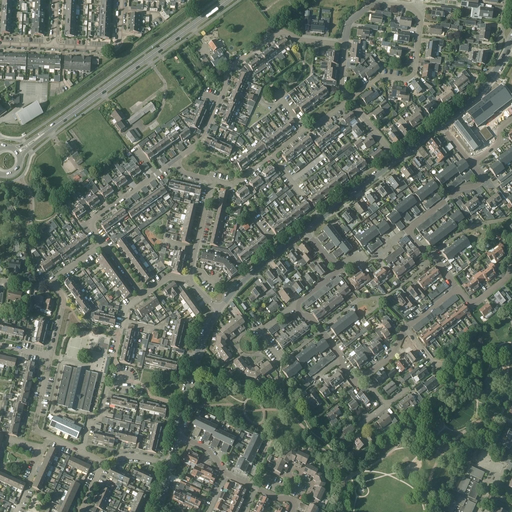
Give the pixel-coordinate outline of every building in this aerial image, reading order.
[(441,6),(440,9),(432,8),(431,16),(442,18),(442,12),(451,13),(451,8),(441,6)] [(477,9),(476,19),(481,19),(481,18),(492,19),(493,9),(483,8),(480,8),(477,8),(477,9)] [(382,16),(376,15),(371,14),(370,22),(381,24),(382,16)] [(310,21),(310,18),(305,18),(304,26),(309,26),(309,25),(311,26),(310,33),(317,33),(318,22),(310,21)] [(394,25),(394,29),(398,29),(400,30),(400,26),(410,27),(411,19),(400,18),(399,25),(394,25)] [(318,22),(317,34),(323,34),(324,29),(324,28),(328,28),(329,19),(325,19),(324,22),(318,22)] [(441,24),(440,27),(430,26),(429,34),(443,36),(444,28),(449,29),(449,25),(441,24)] [(477,27),(477,30),(480,30),(480,33),(490,35),(490,30),(489,30),(490,27),(485,27),(485,26),(478,25),(477,27)] [(358,28),(357,35),(361,36),(361,39),(365,40),(366,37),(368,37),(369,29),(358,28)] [(408,43),(409,34),(398,32),(397,41),(408,43)] [(476,36),(475,41),(484,42),(484,41),(488,41),(488,39),(489,39),(490,35),(480,33),(479,37),(476,36)] [(286,42),(284,39),(279,42),(285,50),(289,46),(290,48),(296,44),(292,42),(290,43),(289,41),(286,42)] [(427,43),(426,51),(436,52),(437,52),(438,47),(441,48),(442,48),(443,41),(434,39),(433,44),(431,44),(427,43)] [(219,48),(214,41),(208,45),(215,54),(211,57),(213,60),(222,53),(222,54),(223,53),(219,48)] [(352,45),(351,51),(362,53),(362,47),(364,47),(364,41),(358,41),(358,46),(352,45)] [(275,45),(277,48),(274,50),(278,55),(285,50),(279,42),(275,45)] [(395,48),(391,47),(391,48),(390,56),(394,56),(400,57),(401,49),(395,48)] [(268,49),(265,51),(271,60),(278,55),(274,50),(272,52),(270,49),(269,50),(268,48),(268,49)] [(326,52),(325,58),(329,59),(329,58),(338,59),(338,54),(333,53),(333,50),(328,50),(327,53),(326,52)] [(263,58),(261,60),(264,64),(265,66),(266,67),(268,70),(271,68),(267,62),(271,60),(265,51),(262,53),(262,54),(261,55),(263,58)] [(362,53),(351,51),(350,58),(356,59),(355,63),(361,64),(362,59),(361,59),(362,53)] [(436,52),(426,51),(425,58),(430,59),(430,63),(440,65),(441,58),(435,57),(436,52)] [(222,53),(213,60),(210,62),(215,69),(227,60),(226,59),(222,54),(222,53)] [(469,56),(469,60),(473,61),(473,63),(484,65),(485,59),(469,56)] [(321,63),(321,66),(323,66),(326,66),(334,67),(334,64),(337,65),(337,64),(338,59),(329,58),(329,59),(328,62),(327,62),(326,64),(321,63)] [(257,59),(252,62),(257,69),(260,72),(266,67),(265,66),(264,64),(261,60),(259,61),(257,59)] [(247,71),(246,72),(251,74),(252,76),(253,75),(254,76),(255,75),(260,72),(257,69),(252,62),(248,65),(250,69),(247,71)] [(369,68),(373,74),(379,70),(374,64),(369,68)] [(423,67),(422,77),(430,78),(431,72),(437,73),(438,65),(425,64),(425,67),(423,67)] [(360,65),(356,68),(359,72),(358,73),(360,76),(362,79),(366,76),(368,78),(373,74),(369,68),(366,70),(364,68),(363,69),(360,65)] [(326,70),(326,71),(326,72),(327,72),(327,75),(336,76),(338,76),(338,72),(336,72),(337,72),(337,70),(334,70),(334,67),(326,66),(326,70)] [(462,75),(458,79),(459,80),(465,89),(470,85),(467,81),(470,78),(464,71),(461,73),(462,75)] [(239,75),(240,75),(239,78),(247,82),(248,79),(250,80),(252,76),(251,74),(246,72),(245,75),(240,73),(239,75)] [(239,78),(236,83),(248,88),(248,86),(246,85),(247,82),(239,78)] [(411,86),(409,87),(412,91),(414,90),(418,95),(425,89),(417,79),(410,84),(411,86)] [(451,81),(448,84),(448,85),(450,86),(453,91),(457,89),(460,93),(465,89),(459,80),(454,84),(451,81)] [(426,82),(424,86),(427,88),(430,90),(432,89),(434,87),(431,85),(426,82)] [(248,88),(236,83),(234,88),(243,92),(244,89),(247,90),(248,88)] [(321,89),(319,90),(325,98),(327,97),(326,96),(329,94),(326,91),(326,90),(323,87),(322,86),(320,88),(321,89)] [(448,89),(443,93),(450,102),(455,98),(454,97),(452,95),(453,94),(455,93),(453,91),(450,86),(449,87),(447,88),(448,89)] [(461,120),(453,126),(473,151),(480,145),(467,128),(469,127),(472,125),(472,124),(474,123),(477,127),(492,116),(491,115),(511,100),(509,98),(511,96),(504,87),(502,89),(500,86),(481,101),(482,102),(466,114),(468,115),(461,120)] [(392,95),(389,95),(388,100),(394,101),(395,98),(398,99),(399,88),(393,87),(392,95)] [(243,92),(234,88),(232,93),(242,97),(243,96),(242,95),(243,92)] [(399,88),(398,99),(403,99),(402,101),(408,102),(408,100),(409,100),(409,95),(405,95),(406,89),(399,88)] [(316,91),(314,93),(320,101),(321,102),(324,100),(325,98),(319,90),(316,92),(316,91)] [(371,93),(370,91),(361,98),(366,104),(371,100),(372,101),(378,96),(374,90),(371,93)] [(242,97),(232,93),(230,98),(239,102),(240,99),(242,99),(242,97)] [(312,95),(310,97),(317,105),(318,104),(321,102),(320,101),(314,93),(312,94),(312,95)] [(437,96),(434,98),(437,101),(438,103),(441,101),(444,106),(450,102),(443,93),(438,98),(437,96)] [(427,99),(430,104),(424,108),(430,115),(438,109),(434,103),(437,101),(434,98),(432,95),(427,99)] [(307,98),(305,99),(306,100),(312,108),(315,106),(317,105),(310,97),(308,99),(307,98)] [(239,102),(230,98),(228,103),(229,104),(230,103),(238,107),(240,108),(240,106),(237,105),(239,102)] [(302,99),(300,101),(302,104),(302,103),(308,112),(309,111),(312,108),(306,100),(305,99),(303,100),(302,99)] [(380,109),(373,115),(377,121),(385,115),(383,112),(388,108),(388,107),(389,108),(390,108),(391,107),(386,100),(385,101),(379,106),(381,109),(380,109)] [(155,111),(153,109),(155,108),(151,102),(127,120),(131,126),(150,112),(151,114),(155,111)] [(196,108),(195,111),(197,112),(205,115),(206,116),(208,110),(207,110),(209,106),(208,105),(201,102),(199,107),(198,109),(196,108)] [(229,104),(227,109),(236,112),(237,109),(239,110),(240,108),(238,107),(230,103),(229,104)] [(302,104),(297,107),(300,110),(304,115),(306,113),(307,113),(308,112),(302,103),(302,104)] [(24,112),(22,110),(22,109),(14,115),(17,119),(15,120),(15,121),(17,120),(21,126),(42,113),(36,104),(24,112)] [(413,111),(414,114),(412,116),(418,124),(423,120),(420,116),(423,114),(419,110),(416,107),(414,108),(415,110),(413,111)] [(227,109),(225,113),(235,118),(236,116),(235,116),(236,112),(227,109)] [(125,119),(119,110),(111,116),(117,123),(118,123),(119,124),(121,122),(125,119)] [(197,112),(195,111),(194,113),(196,115),(195,117),(203,120),(205,117),(204,116),(205,115),(197,112)] [(235,118),(225,113),(223,118),(232,122),(233,119),(235,119),(235,118)] [(352,126),(349,123),(355,119),(351,113),(342,119),(346,125),(343,128),(345,131),(349,127),(349,128),(352,126)] [(406,119),(403,120),(407,125),(410,123),(413,128),(418,124),(412,116),(407,120),(406,119)] [(195,117),(193,122),(200,125),(201,123),(202,124),(203,120),(195,117)] [(232,122),(223,118),(221,124),(222,124),(227,126),(229,127),(229,128),(233,130),(234,128),(233,127),(234,123),(232,122)] [(403,120),(402,118),(398,122),(401,127),(398,129),(404,137),(409,133),(405,127),(407,125),(403,120)] [(193,122),(189,120),(188,123),(191,125),(191,127),(190,129),(195,133),(197,129),(199,130),(200,127),(200,126),(200,125),(193,122)] [(293,131),(290,127),(292,125),(289,121),(288,121),(287,120),(283,123),(285,125),(283,127),(289,135),(291,134),(293,131)] [(117,123),(115,125),(121,133),(127,129),(121,122),(119,124),(118,123),(117,123)] [(359,124),(352,129),(358,137),(365,132),(359,124)] [(331,125),(329,126),(337,136),(338,137),(342,134),(342,133),(341,133),(336,126),(333,128),(331,125)] [(329,126),(327,128),(329,131),(327,132),(333,140),(335,137),(336,139),(338,137),(337,136),(329,126)] [(280,127),(278,129),(279,130),(284,137),(287,135),(287,136),(289,135),(283,127),(281,128),(280,127)] [(345,131),(343,133),(345,136),(352,130),(349,128),(349,127),(345,131)] [(393,127),(390,129),(389,130),(392,134),(389,136),(390,138),(389,139),(389,140),(389,141),(390,142),(391,142),(392,142),(395,144),(399,141),(395,135),(398,133),(394,128),(393,127)] [(186,128),(182,132),(187,138),(188,137),(189,138),(192,136),(195,133),(190,129),(188,131),(188,130),(186,128)] [(479,132),(486,141),(492,137),(485,128),(479,132)] [(142,136),(140,133),(139,133),(139,132),(139,133),(138,132),(137,132),(135,129),(126,135),(132,143),(139,138),(141,137),(142,136)] [(180,129),(176,132),(178,135),(180,139),(183,142),(186,140),(185,139),(187,138),(182,132),(180,129)] [(276,132),(274,133),(280,141),(281,142),(282,141),(281,140),(284,137),(279,130),(278,129),(276,131),(276,132)] [(280,141),(274,133),(272,130),(268,134),(270,136),(276,144),(278,142),(279,143),(281,142),(280,141)] [(178,135),(176,132),(175,131),(171,135),(176,141),(177,141),(180,139),(178,135)] [(323,131),(321,132),(321,133),(329,144),(331,143),(330,142),(333,140),(327,132),(325,134),(323,131)] [(170,133),(165,136),(166,137),(172,145),(175,143),(174,142),(176,141),(171,135),(170,133)] [(329,144),(321,133),(318,134),(321,137),(319,139),(324,146),(327,144),(328,145),(329,144)] [(266,136),(268,138),(266,140),(271,147),(272,148),(274,147),(273,146),(276,144),(270,136),(268,134),(266,136)] [(209,135),(208,137),(204,146),(209,148),(213,139),(211,139),(212,136),(209,135)] [(303,135),(301,136),(309,148),(314,144),(307,136),(305,138),(303,135)] [(310,149),(309,148),(301,136),(298,138),(301,141),(299,143),(304,150),(306,152),(310,149)] [(172,145),(166,137),(161,140),(167,148),(171,145),(172,145)] [(369,137),(362,142),(360,140),(353,145),(357,150),(364,145),(367,149),(374,143),(369,137)] [(436,137),(427,144),(426,145),(427,147),(429,146),(431,148),(438,142),(437,141),(438,141),(436,137)] [(215,140),(213,139),(209,148),(213,149),(213,148),(214,149),(218,139),(216,138),(215,140)] [(314,138),(312,140),(314,142),(320,150),(321,152),(323,150),(326,148),(324,146),(319,139),(316,141),(314,138)] [(218,139),(214,149),(219,151),(219,152),(223,144),(222,144),(220,143),(221,141),(218,139)] [(162,141),(158,144),(162,151),(167,148),(161,140),(162,141)] [(271,147),(266,140),(263,142),(263,141),(261,142),(266,150),(267,151),(270,148),(271,149),(272,148),(271,147)] [(259,144),(256,146),(263,154),(264,153),(263,152),(266,150),(261,142),(260,141),(258,143),(259,144)] [(294,141),(292,143),(294,146),(301,154),(302,153),(305,151),(304,150),(299,143),(297,145),(294,141)] [(69,142),(63,146),(68,153),(74,148),(69,142)] [(223,144),(219,152),(222,154),(223,153),(224,153),(228,144),(223,142),(222,144),(223,144)] [(438,142),(431,148),(434,152),(441,147),(442,146),(440,143),(439,143),(438,142)] [(254,143),(250,146),(252,149),(258,156),(260,154),(261,155),(263,154),(256,146),(254,143)] [(293,147),(290,149),(296,156),(297,158),(301,154),(294,146),(292,143),(290,144),(293,147)] [(162,151),(158,144),(153,147),(158,154),(162,151)] [(233,146),(228,144),(224,153),(226,154),(225,155),(229,156),(233,146)] [(149,147),(147,148),(149,151),(154,158),(157,156),(157,155),(158,154),(153,147),(152,146),(150,148),(149,147)] [(428,156),(421,147),(419,149),(426,157),(428,156)] [(441,147),(434,152),(431,155),(432,157),(433,157),(435,155),(437,157),(444,152),(443,151),(444,150),(441,147)] [(285,148),(283,150),(286,153),(292,161),(296,157),(296,156),(290,149),(288,151),(286,148),(285,148)] [(252,149),(248,152),(253,159),(254,161),(256,160),(255,158),(258,156),(252,149)] [(379,149),(374,153),(372,151),(366,155),(369,158),(371,156),(375,162),(383,155),(379,149)] [(426,157),(419,149),(416,151),(423,159),(426,157)] [(146,150),(143,152),(144,154),(150,161),(154,158),(149,151),(147,152),(146,150)] [(286,153),(283,150),(281,151),(284,154),(281,156),(287,163),(290,161),(291,162),(292,161),(286,153)] [(73,160),(79,155),(76,151),(70,156),(73,160)] [(248,152),(244,155),(249,163),(252,161),(253,162),(254,161),(253,159),(248,152)] [(437,157),(438,160),(436,161),(438,164),(440,162),(440,161),(447,156),(445,152),(444,152),(437,157)] [(505,154),(500,157),(506,164),(508,166),(510,164),(509,162),(510,161),(505,154)] [(79,155),(73,160),(78,166),(83,162),(81,159),(79,155)] [(249,163),(244,155),(239,159),(245,166),(246,167),(247,166),(246,165),(249,163)] [(506,164),(500,157),(496,160),(497,162),(498,162),(502,167),(506,164)] [(359,161),(357,162),(364,171),(365,170),(364,169),(367,166),(362,159),(361,158),(359,160),(359,161)] [(418,158),(412,163),(417,169),(420,167),(422,169),(424,167),(428,171),(431,169),(425,162),(423,163),(422,164),(418,158)] [(236,160),(232,163),(232,164),(236,169),(239,167),(240,169),(243,167),(244,168),(246,167),(245,166),(239,159),(237,160),(236,160)] [(458,164),(463,171),(468,167),(462,160),(458,164)] [(354,163),(352,165),(353,166),(359,173),(361,171),(362,172),(364,171),(357,162),(355,164),(354,163)] [(456,162),(452,165),(454,167),(458,172),(459,174),(463,171),(458,164),(456,162)] [(497,162),(493,166),(499,173),(503,169),(502,167),(498,162),(497,162)] [(132,169),(136,176),(141,173),(135,165),(131,168),(131,169),(132,169)] [(351,167),(349,169),(355,177),(357,176),(356,175),(359,173),(353,166),(352,165),(350,166),(351,167)] [(458,172),(454,167),(452,165),(448,168),(453,176),(458,172)] [(276,169),(274,171),(271,166),(266,170),(272,178),(274,180),(276,179),(274,177),(277,175),(278,176),(280,174),(276,169)] [(499,173),(493,166),(489,169),(494,176),(499,173)] [(129,167),(125,170),(126,171),(125,171),(126,173),(127,172),(132,180),(135,178),(135,177),(136,176),(132,169),(131,169),(131,168),(129,167)] [(414,171),(411,173),(406,167),(400,172),(406,179),(410,177),(413,181),(416,179),(416,180),(419,178),(416,174),(414,171)] [(453,176),(448,168),(443,172),(449,179),(453,176)] [(355,177),(349,169),(344,172),(350,180),(353,178),(354,179),(355,177)] [(266,170),(262,173),(265,178),(263,179),(267,185),(274,180),(272,178),(266,170)] [(340,174),(338,176),(345,184),(346,183),(345,182),(348,180),(342,172),(342,171),(339,173),(340,174)] [(83,172),(81,172),(79,174),(80,175),(84,181),(84,180),(87,178),(83,172)] [(449,179),(443,172),(439,175),(445,182),(449,179)] [(80,180),(75,183),(75,184),(78,187),(85,181),(84,180),(84,181),(80,175),(78,177),(80,180)] [(118,179),(123,186),(127,183),(121,175),(117,178),(118,179)] [(445,182),(439,175),(435,178),(441,186),(445,182)] [(335,177),(333,178),(334,179),(339,186),(342,184),(343,185),(345,184),(338,176),(336,178),(335,177)] [(394,176),(387,181),(394,190),(397,187),(401,184),(402,184),(398,179),(397,180),(394,176)] [(257,177),(253,180),(259,188),(263,185),(265,186),(267,185),(263,179),(261,181),(257,177)] [(90,178),(87,180),(96,193),(98,191),(90,178)] [(116,178),(112,181),(119,190),(122,187),(121,187),(123,186),(118,179),(117,178),(116,178)] [(332,181),(329,182),(336,191),(337,190),(337,189),(339,186),(334,179),(333,178),(331,180),(332,181)] [(162,187),(164,186),(167,183),(164,179),(158,184),(160,187),(161,186),(162,187)] [(93,195),(96,193),(87,180),(88,182),(91,186),(88,188),(93,195)] [(259,188),(253,180),(249,183),(252,188),(250,189),(254,195),(256,193),(255,191),(259,188)] [(326,183),(324,185),(325,186),(331,193),(334,191),(334,192),(336,191),(329,182),(327,184),(326,183)] [(432,182),(427,185),(433,192),(437,189),(432,182)] [(108,185),(103,188),(109,196),(113,193),(108,185)] [(323,187),(321,189),(327,197),(329,196),(328,195),(331,193),(325,186),(324,185),(322,186),(323,187)] [(389,193),(386,189),(383,185),(377,190),(383,198),(387,195),(389,197),(391,196),(393,198),(396,196),(392,190),(389,193)] [(427,185),(423,188),(428,195),(433,192),(427,185)] [(99,187),(101,190),(99,192),(105,200),(108,197),(107,197),(109,196),(103,188),(102,186),(99,187)] [(157,190),(162,197),(164,199),(168,196),(162,187),(157,190)] [(196,187),(194,195),(194,197),(193,199),(194,199),(195,197),(196,198),(197,196),(200,196),(202,188),(198,187),(196,187)] [(250,189),(248,191),(244,187),(240,190),(246,198),(247,200),(252,197),(254,195),(250,189)] [(327,197),(321,189),(319,187),(317,189),(316,187),(314,189),(317,192),(322,200),(323,201),(327,197)] [(423,188),(419,192),(424,199),(428,195),(423,188)] [(157,190),(153,193),(158,200),(160,202),(162,201),(160,198),(162,197),(157,190)] [(246,198),(240,190),(236,193),(239,198),(237,200),(238,202),(240,205),(241,205),(243,203),(247,200),(246,198)] [(315,194),(312,196),(319,204),(323,201),(322,200),(317,192),(316,191),(314,193),(315,194)] [(225,193),(220,192),(219,197),(227,199),(228,199),(229,200),(231,194),(225,193)] [(424,199),(419,192),(414,195),(420,202),(424,199)] [(160,202),(153,193),(149,196),(154,204),(157,202),(158,204),(160,202)] [(79,195),(77,196),(86,208),(89,207),(91,210),(94,207),(95,206),(90,199),(89,198),(87,200),(88,201),(86,202),(83,198),(80,194),(79,195)] [(372,194),(366,198),(369,202),(372,206),(368,208),(373,214),(376,211),(379,209),(374,202),(377,200),(374,197),(372,194)] [(496,194),(490,199),(495,205),(500,201),(504,205),(506,203),(501,196),(500,196),(498,197),(496,194)] [(89,198),(90,199),(95,206),(99,203),(94,195),(89,198)] [(78,203),(77,204),(74,206),(76,208),(77,209),(81,216),(81,217),(85,214),(84,213),(86,212),(84,210),(86,208),(77,196),(75,198),(78,203)] [(149,196),(144,200),(149,206),(151,208),(155,205),(154,204),(149,196)] [(312,196),(308,199),(314,207),(319,204),(312,196)] [(417,209),(414,205),(415,203),(410,197),(406,200),(415,211),(417,209)] [(469,202),(469,203),(476,212),(477,211),(479,210),(479,211),(482,209),(485,207),(481,202),(479,200),(477,202),(474,199),(469,202)] [(483,200),(481,202),(485,207),(487,211),(490,209),(495,205),(490,199),(485,203),(483,200)] [(144,200),(140,203),(145,209),(148,207),(148,209),(150,207),(149,206),(144,200)] [(406,200),(402,203),(407,210),(409,208),(412,212),(415,211),(406,200)] [(300,205),(307,213),(311,210),(305,202),(300,205)] [(140,203),(136,206),(140,213),(141,212),(142,212),(143,213),(146,211),(145,210),(145,209),(140,203)] [(360,203),(354,207),(360,215),(363,212),(365,215),(367,213),(370,216),(373,214),(368,208),(366,210),(360,203)] [(407,210),(402,203),(398,207),(406,217),(408,215),(405,211),(407,210)] [(462,205),(460,206),(460,207),(466,214),(468,212),(471,216),(476,212),(469,203),(464,206),(462,205)] [(297,206),(295,207),(296,208),(302,215),(302,216),(302,217),(307,213),(300,205),(298,207),(297,206)] [(136,206),(131,209),(136,216),(137,217),(140,215),(141,216),(143,215),(141,212),(140,213),(136,206)] [(294,210),(292,212),(298,220),(300,219),(299,218),(302,216),(302,215),(296,208),(295,207),(293,209),(294,210)] [(406,217),(398,207),(393,210),(395,212),(399,217),(401,215),(404,219),(406,217)] [(77,209),(76,208),(71,212),(77,220),(81,218),(80,217),(81,216),(77,209)] [(119,212),(118,212),(123,219),(127,216),(122,209),(119,211),(119,212)] [(136,216),(131,209),(127,212),(132,219),(136,216)] [(116,213),(113,215),(113,216),(114,216),(119,222),(123,219),(118,212),(117,213),(116,213)] [(285,212),(281,215),(283,218),(284,219),(290,227),(291,225),(290,224),(293,222),(288,215),(287,214),(285,212)] [(289,212),(287,214),(288,215),(293,222),(296,220),(297,221),(298,220),(292,212),(290,213),(289,212)] [(348,212),(343,216),(346,220),(345,220),(348,224),(353,220),(354,220),(357,225),(358,225),(361,222),(356,216),(354,217),(353,218),(348,212)] [(395,212),(391,215),(399,226),(401,224),(398,220),(400,219),(399,217),(395,212)] [(457,212),(453,215),(459,222),(463,219),(457,212)] [(399,226),(391,215),(386,219),(391,225),(394,224),(396,227),(399,226)] [(459,222),(453,215),(449,218),(450,220),(454,226),(459,222)] [(113,216),(109,219),(115,227),(116,228),(118,227),(117,225),(119,223),(119,222),(114,216),(113,216)] [(280,219),(278,220),(279,222),(285,229),(287,227),(288,228),(290,227),(284,219),(283,218),(281,220),(280,219)] [(109,219),(108,220),(107,219),(104,221),(111,230),(115,227),(109,219)] [(277,223),(275,225),(281,233),(283,232),(282,231),(285,229),(279,222),(278,220),(276,222),(277,223)] [(454,226),(450,220),(446,224),(452,231),(456,228),(454,226)] [(100,224),(100,225),(105,232),(106,234),(111,231),(111,230),(104,221),(101,224),(100,224)] [(281,233),(275,225),(272,222),(270,224),(269,222),(267,224),(276,235),(279,233),(280,235),(281,233)] [(379,225),(385,233),(389,229),(383,222),(379,225)] [(446,224),(442,227),(447,234),(452,231),(446,224)] [(379,225),(375,229),(379,234),(380,236),(385,233),(379,225)] [(44,234),(48,231),(44,226),(40,229),(44,234)] [(323,231),(324,233),(317,239),(319,241),(333,230),(330,226),(323,231)] [(373,227),(369,230),(374,237),(379,234),(375,229),(373,227)] [(447,234),(442,227),(438,230),(443,237),(447,234)] [(333,230),(319,241),(321,243),(328,238),(330,240),(336,234),(333,230)] [(369,230),(365,234),(370,241),(374,237),(369,230)] [(443,237),(438,230),(433,234),(439,241),(443,237)] [(82,236),(80,238),(85,246),(90,242),(84,235),(83,233),(81,235),(82,236)] [(330,240),(331,241),(323,247),(325,250),(340,239),(336,234),(330,240)] [(365,234),(360,237),(366,244),(370,241),(365,234)] [(434,244),(429,237),(427,234),(423,238),(425,240),(430,247),(434,244)] [(433,234),(429,237),(434,244),(439,241),(433,234)] [(260,238),(258,240),(264,248),(266,246),(265,245),(268,243),(263,236),(262,235),(260,237),(260,238)] [(462,239),(459,241),(465,248),(469,244),(464,237),(462,235),(460,237),(462,239)] [(366,244),(360,237),(356,240),(361,247),(366,244)] [(76,238),(74,240),(75,241),(81,249),(85,246),(80,238),(77,240),(76,238)] [(119,248),(126,243),(123,238),(116,243),(117,245),(119,248)] [(74,239),(69,242),(71,244),(77,252),(81,249),(75,241),(74,240),(74,239)] [(343,243),(340,239),(325,250),(327,252),(335,246),(336,248),(338,247),(343,243)] [(21,240),(15,242),(17,253),(23,251),(21,240)] [(255,240),(253,242),(254,243),(259,250),(262,248),(263,249),(264,248),(258,240),(256,241),(255,240)] [(338,247),(339,248),(332,254),(334,257),(348,246),(345,241),(343,243),(338,247)] [(455,241),(454,242),(460,251),(465,248),(459,241),(457,243),(455,241)] [(252,244),(250,246),(256,254),(257,253),(257,252),(259,250),(254,243),(253,242),(251,243),(252,244)] [(453,246),(451,247),(456,254),(460,251),(454,242),(452,244),(453,246)] [(126,243),(119,248),(121,251),(122,251),(123,252),(130,247),(126,243)] [(312,259),(308,254),(312,252),(305,243),(298,248),(304,256),(302,257),(301,258),(306,264),(312,259)] [(66,246),(67,248),(72,255),(77,252),(71,244),(69,246),(67,245),(66,246)] [(499,248),(495,251),(500,259),(504,256),(505,256),(503,253),(502,251),(504,250),(504,249),(500,244),(497,246),(499,248)] [(63,246),(64,248),(61,250),(68,258),(72,255),(67,248),(65,245),(63,246)] [(349,247),(348,246),(334,257),(336,259),(343,253),(345,255),(353,248),(351,245),(349,247)] [(247,247),(244,248),(245,249),(251,256),(253,254),(254,255),(256,254),(250,246),(247,248),(247,247)] [(133,252),(130,247),(123,252),(124,253),(123,254),(125,257),(133,252)] [(231,253),(230,252),(212,247),(212,251),(228,254),(237,266),(240,264),(236,259),(233,255),(232,255),(231,253)] [(447,247),(445,249),(452,257),(456,254),(451,247),(448,249),(447,247)] [(243,251),(241,253),(247,261),(249,260),(248,258),(251,256),(245,249),(244,248),(243,250),(243,251)] [(412,250),(411,249),(409,250),(415,258),(416,257),(417,259),(421,256),(415,248),(412,250)] [(445,252),(442,254),(447,261),(452,257),(445,249),(443,250),(445,252)] [(68,258),(61,250),(57,253),(63,260),(62,260),(64,262),(68,258)] [(239,250),(233,255),(236,259),(240,264),(242,263),(245,261),(246,262),(247,261),(241,253),(239,250)] [(406,255),(409,258),(412,263),(416,260),(414,259),(415,258),(409,250),(407,252),(408,253),(406,255)] [(54,253),(55,254),(53,256),(58,264),(62,260),(63,260),(57,253),(56,251),(54,253)] [(187,254),(181,253),(174,251),(173,256),(185,260),(187,254)] [(206,253),(202,252),(200,263),(222,268),(230,279),(238,272),(237,270),(237,269),(238,268),(237,266),(236,267),(235,268),(233,265),(232,266),(228,261),(229,260),(229,259),(227,257),(227,259),(227,258),(226,259),(220,258),(220,257),(217,256),(217,255),(218,253),(215,253),(215,254),(214,255),(208,254),(209,253),(209,251),(206,251),(206,252),(206,253)] [(488,253),(487,253),(486,255),(491,262),(494,260),(496,262),(500,259),(495,251),(494,252),(490,255),(488,253)] [(136,256),(133,252),(125,257),(128,260),(129,261),(136,256)] [(300,255),(298,257),(294,252),(287,257),(293,264),(296,262),(297,263),(298,263),(300,262),(303,266),(306,264),(301,258),(302,257),(300,255)] [(45,255),(43,257),(46,261),(44,262),(49,270),(54,267),(47,258),(45,255)] [(99,264),(107,259),(103,255),(96,260),(99,264)] [(48,257),(47,258),(54,267),(58,264),(53,256),(50,258),(48,257)] [(139,260),(136,256),(129,261),(130,262),(130,263),(132,266),(139,260)] [(171,259),(171,262),(172,262),(183,264),(184,261),(185,261),(185,260),(173,256),(172,259),(171,259)] [(406,260),(405,259),(404,260),(410,268),(411,267),(412,269),(415,266),(412,263),(409,258),(406,260)] [(107,259),(99,264),(103,269),(110,263),(107,259)] [(38,263),(35,265),(37,269),(41,275),(44,272),(45,273),(49,270),(44,262),(44,263),(42,260),(37,263),(38,263)] [(139,260),(132,266),(134,269),(135,268),(136,270),(142,265),(139,260)] [(402,262),(402,263),(400,265),(407,273),(410,270),(409,269),(410,268),(404,260),(402,262)] [(284,275),(290,271),(282,261),(276,266),(280,271),(277,273),(280,276),(283,280),(285,278),(284,275)] [(183,264),(172,262),(172,263),(171,267),(173,268),(183,270),(183,268),(182,268),(183,264)] [(113,268),(110,263),(103,269),(106,273),(113,268)] [(316,267),(313,264),(312,263),(308,266),(314,273),(317,271),(321,276),(327,271),(321,263),(316,267)] [(15,265),(10,264),(9,271),(12,272),(12,274),(19,274),(19,272),(21,273),(22,267),(20,267),(20,264),(15,264),(15,265)] [(490,268),(486,271),(491,279),(495,275),(493,273),(496,271),(491,264),(488,266),(490,268)] [(146,269),(142,265),(136,270),(136,271),(138,275),(146,269)] [(398,265),(395,267),(401,275),(402,274),(403,275),(407,273),(400,265),(398,266),(398,265)] [(393,269),(394,270),(392,271),(398,279),(401,277),(400,276),(401,275),(395,267),(393,269)] [(113,268),(106,273),(109,277),(116,272),(113,268)] [(148,268),(146,269),(138,275),(140,277),(141,277),(142,278),(149,273),(147,271),(149,269),(148,268)] [(384,272),(381,268),(377,271),(383,279),(385,277),(387,280),(392,276),(387,269),(384,272)] [(441,278),(440,276),(433,268),(430,270),(430,271),(429,271),(435,279),(438,277),(439,279),(441,278)] [(271,281),(277,277),(271,269),(265,274),(271,281)] [(383,279),(377,271),(372,275),(375,279),(372,281),(378,288),(381,285),(378,283),(383,279)] [(428,272),(425,274),(431,282),(435,279),(429,271),(428,272)] [(477,275),(476,275),(481,281),(484,279),(487,282),(491,279),(486,271),(481,275),(479,273),(478,274),(477,275)] [(109,277),(111,280),(109,281),(110,283),(112,282),(119,277),(116,272),(109,277)] [(360,272),(355,275),(363,285),(371,279),(370,279),(366,273),(362,275),(360,272)] [(149,273),(142,278),(143,280),(142,280),(145,283),(152,278),(154,276),(153,275),(151,276),(149,273)] [(304,278),(310,286),(316,281),(310,273),(304,278)] [(422,277),(421,278),(427,286),(429,284),(431,286),(433,285),(431,282),(425,274),(422,277)] [(351,285),(350,286),(355,292),(363,285),(355,275),(351,279),(354,283),(351,285)] [(472,281),(470,283),(476,290),(480,287),(478,284),(481,281),(476,275),(474,277),(471,279),(472,281)] [(283,280),(280,276),(276,279),(280,284),(284,281),(283,280)] [(74,279),(73,277),(64,284),(67,288),(75,283),(73,280),(74,279)] [(122,281),(119,277),(112,282),(115,286),(122,281)] [(427,286),(421,278),(420,279),(419,278),(416,281),(424,291),(426,289),(424,287),(427,286)] [(122,281),(115,286),(118,290),(126,285),(122,281)] [(291,284),(290,282),(286,284),(290,289),(292,292),(295,290),(298,294),(304,289),(298,283),(296,284),(295,283),(294,284),(293,283),(291,284)] [(464,284),(461,286),(466,292),(468,290),(471,294),(476,290),(470,283),(470,282),(465,286),(464,284)] [(76,285),(75,283),(67,288),(70,293),(79,286),(78,284),(76,285)] [(179,290),(177,288),(173,283),(164,289),(168,295),(171,294),(174,298),(179,294),(177,291),(179,290)] [(329,283),(323,288),(325,290),(328,288),(330,290),(328,291),(329,291),(333,288),(329,283)] [(79,286),(70,293),(73,297),(81,291),(79,289),(82,286),(81,284),(79,286)] [(250,293),(252,295),(248,298),(251,303),(256,299),(255,299),(267,290),(263,284),(256,290),(255,289),(250,293)] [(284,291),(279,295),(282,297),(281,298),(280,298),(283,302),(284,301),(286,303),(292,298),(291,296),(287,291),(290,289),(286,284),(284,286),(283,286),(284,288),(282,289),(284,291)] [(129,290),(126,285),(118,290),(122,295),(129,290)] [(417,291),(413,285),(407,290),(413,298),(416,296),(420,301),(423,299),(424,301),(427,299),(420,289),(417,291)] [(341,286),(339,288),(340,289),(345,296),(346,295),(347,296),(351,294),(345,286),(342,287),(341,286)] [(337,289),(338,291),(336,292),(338,295),(338,294),(342,300),(346,298),(344,296),(345,296),(340,289),(339,288),(337,289)] [(129,290),(122,295),(125,299),(132,294),(129,290)] [(502,290),(494,296),(501,305),(506,301),(508,303),(511,299),(511,295),(509,291),(505,294),(503,292),(502,290)] [(10,291),(8,299),(19,302),(21,294),(10,291)] [(83,294),(81,291),(73,297),(76,301),(77,301),(86,295),(87,293),(86,291),(83,294)] [(188,294),(186,291),(179,295),(183,300),(189,296),(188,294)] [(338,295),(336,296),(334,295),(333,296),(338,304),(339,303),(340,305),(344,302),(342,300),(338,294),(338,295)] [(408,297),(405,299),(402,294),(396,299),(402,307),(406,304),(409,308),(414,305),(413,303),(409,299),(408,297)] [(76,301),(75,302),(78,306),(86,301),(84,298),(87,296),(86,295),(77,301),(76,301)] [(36,296),(33,307),(41,309),(43,302),(44,298),(36,296)] [(189,296),(183,300),(186,304),(193,299),(190,296),(190,297),(189,296)] [(330,298),(331,299),(329,301),(335,309),(339,306),(338,305),(338,304),(333,296),(330,298)] [(273,302),(274,302),(266,308),(270,314),(278,308),(277,306),(279,304),(274,297),(272,299),(273,302)] [(155,298),(150,301),(155,308),(160,305),(155,298)] [(195,303),(193,299),(186,304),(189,309),(195,304),(194,303),(195,303)] [(86,301),(78,306),(82,311),(89,306),(92,303),(91,301),(89,303),(89,302),(87,300),(86,301)] [(41,309),(41,310),(44,310),(44,311),(51,312),(54,302),(47,301),(46,302),(43,302),(41,309)] [(155,308),(150,301),(146,304),(151,311),(155,308)] [(326,302),(324,303),(330,311),(331,310),(332,311),(335,309),(329,301),(327,303),(326,302)] [(89,306),(82,311),(85,315),(94,309),(91,306),(93,305),(92,303),(89,306)] [(322,305),(323,306),(321,308),(327,316),(330,313),(329,312),(330,311),(324,303),(322,305)] [(146,304),(141,307),(146,315),(151,311),(146,304)] [(195,304),(189,309),(192,313),(199,308),(197,305),(196,305),(195,304)] [(459,308),(458,308),(464,316),(466,314),(468,317),(470,315),(468,313),(467,310),(462,305),(459,307),(459,308)] [(483,308),(479,311),(484,317),(490,312),(493,315),(496,312),(492,306),(489,308),(487,305),(483,308)] [(137,311),(134,312),(137,316),(139,315),(142,318),(144,316),(146,319),(148,317),(146,315),(141,307),(137,311)] [(199,308),(192,313),(195,317),(201,313),(201,312),(201,311),(199,308)] [(317,308),(315,310),(321,317),(322,317),(323,318),(327,316),(321,308),(318,310),(317,308)] [(457,309),(453,311),(460,319),(464,316),(458,308),(457,309)] [(321,317),(315,310),(310,314),(311,315),(312,314),(318,322),(322,319),(321,318),(321,317)] [(92,319),(92,320),(93,321),(93,322),(96,323),(97,322),(98,322),(99,322),(101,312),(99,311),(98,311),(97,314),(95,313),(93,318),(92,319)] [(451,314),(450,315),(455,322),(460,319),(453,311),(450,314),(451,314)] [(347,315),(353,323),(357,319),(352,312),(347,315)] [(347,315),(343,319),(349,326),(353,323),(347,315)] [(455,322),(450,315),(449,316),(448,315),(445,318),(453,329),(457,325),(455,322)] [(221,334),(219,335),(217,337),(215,347),(219,351),(217,352),(224,362),(225,361),(227,364),(233,359),(231,357),(230,355),(233,352),(229,347),(226,349),(224,347),(226,346),(225,344),(225,341),(227,340),(226,338),(227,337),(230,340),(235,336),(233,333),(237,330),(240,333),(245,329),(242,326),(244,324),(239,317),(220,332),(221,334)] [(381,324),(381,325),(383,328),(384,329),(387,333),(391,330),(390,328),(391,328),(389,326),(388,325),(389,324),(391,322),(390,321),(389,320),(388,318),(383,322),(382,322),(383,323),(381,324)] [(442,321),(441,322),(449,332),(453,329),(445,318),(442,320),(442,321)] [(349,326),(343,319),(339,322),(344,329),(349,326)] [(38,326),(37,328),(38,328),(46,330),(47,328),(47,329),(48,324),(47,324),(48,321),(46,321),(40,320),(40,322),(39,322),(38,326)] [(344,329),(339,322),(334,325),(340,333),(344,329)] [(440,322),(437,325),(436,325),(442,331),(441,331),(444,335),(449,332),(441,322),(440,322)] [(307,334),(306,333),(309,331),(303,323),(299,327),(304,334),(305,335),(307,334)] [(433,327),(432,327),(437,335),(441,331),(442,331),(436,325),(437,325),(436,323),(432,326),(433,327)] [(340,333),(334,325),(330,329),(336,336),(340,333)] [(299,327),(294,330),(300,337),(301,339),(302,337),(302,336),(304,334),(299,327)] [(430,328),(427,330),(433,338),(437,335),(432,327),(431,328),(430,328)] [(379,331),(376,334),(378,336),(379,338),(382,336),(384,337),(385,339),(386,339),(387,340),(391,337),(387,333),(384,329),(382,331),(381,330),(379,331)] [(294,330),(290,333),(296,341),(296,342),(298,341),(297,339),(300,337),(294,330)] [(433,338),(427,330),(424,333),(423,334),(429,341),(431,344),(435,341),(433,338)] [(290,333),(286,337),(290,342),(292,345),(294,344),(293,343),(296,341),(290,333)] [(429,341),(423,334),(422,335),(422,334),(418,337),(426,346),(428,345),(426,343),(429,341)] [(280,336),(279,337),(280,338),(287,346),(288,345),(287,344),(290,342),(286,337),(285,335),(282,337),(282,336),(280,336)] [(287,346),(280,338),(276,342),(281,348),(281,349),(282,350),(287,346)] [(376,342),(373,345),(379,353),(382,350),(381,349),(382,349),(379,345),(383,343),(380,340),(379,338),(375,341),(376,342)] [(323,340),(318,344),(324,351),(328,347),(323,340)] [(324,351),(318,344),(314,347),(318,352),(320,354),(324,351)] [(312,345),(308,348),(314,355),(318,352),(314,347),(312,345)] [(365,350),(364,350),(367,354),(368,354),(371,352),(372,353),(373,355),(374,355),(375,356),(378,354),(379,353),(373,345),(371,347),(370,346),(367,348),(366,348),(365,350)] [(314,355),(308,348),(304,352),(309,359),(314,355)] [(357,351),(355,354),(357,357),(358,357),(364,365),(367,362),(366,361),(367,360),(365,358),(364,357),(365,356),(367,354),(364,350),(363,348),(358,352),(358,351),(357,351)] [(412,351),(406,356),(405,354),(402,356),(405,360),(408,358),(412,363),(418,358),(412,351)] [(304,352),(300,355),(305,362),(309,359),(304,352)] [(148,357),(146,356),(144,366),(147,366),(148,365),(149,365),(151,357),(152,355),(149,354),(148,357)] [(350,356),(347,359),(353,367),(353,366),(356,364),(358,367),(359,367),(360,368),(364,365),(358,357),(357,357),(355,354),(351,358),(350,356)] [(305,362),(300,355),(295,358),(301,365),(305,362)] [(241,359),(240,359),(239,357),(233,362),(234,364),(241,374),(243,373),(247,377),(256,379),(261,375),(262,377),(272,369),(267,363),(265,364),(262,361),(257,365),(259,368),(257,370),(255,368),(254,369),(252,369),(250,367),(248,368),(246,366),(250,363),(246,358),(242,361),(241,359)] [(407,368),(404,364),(401,360),(395,365),(401,373),(407,368)] [(292,363),(290,364),(297,373),(301,369),(296,362),(293,364),(292,363)] [(289,365),(290,367),(287,369),(293,376),(297,373),(290,364),(289,365)] [(77,369),(64,366),(55,405),(68,408),(67,410),(75,411),(76,409),(89,412),(97,374),(85,371),(85,370),(77,368),(77,369)] [(417,368),(409,374),(411,377),(413,379),(416,376),(419,381),(428,374),(423,368),(419,371),(418,370),(417,368)] [(284,369),(282,371),(283,372),(288,379),(291,382),(295,379),(293,376),(287,369),(285,371),(284,369)] [(337,374),(332,378),(337,384),(342,380),(345,378),(344,377),(339,370),(336,372),(337,374)] [(397,374),(394,370),(387,375),(390,380),(397,374)] [(382,371),(379,373),(374,377),(379,383),(386,377),(382,371)] [(428,392),(438,384),(433,377),(428,380),(429,381),(427,382),(423,385),(428,392)] [(326,380),(323,382),(325,384),(327,387),(329,389),(330,390),(332,388),(333,387),(337,384),(332,378),(327,382),(326,380)] [(392,382),(387,386),(388,388),(385,390),(389,394),(397,388),(392,382)] [(414,388),(417,392),(423,387),(420,383),(414,388)] [(322,386),(324,388),(319,392),(324,398),(329,394),(329,393),(331,391),(330,390),(329,389),(327,387),(325,384),(322,386)] [(351,392),(348,394),(353,400),(355,398),(357,401),(358,401),(355,398),(355,397),(351,392)] [(355,397),(355,398),(358,401),(357,401),(359,403),(360,403),(362,401),(363,402),(365,405),(366,405),(366,406),(369,403),(370,404),(373,401),(371,398),(370,398),(366,394),(364,396),(361,392),(355,397)] [(308,399),(304,402),(309,408),(312,405),(315,408),(321,403),(314,394),(308,399)] [(409,395),(399,403),(405,410),(409,407),(412,411),(418,406),(409,395)] [(422,405),(425,403),(419,395),(417,398),(422,405)] [(16,403),(25,405),(24,406),(25,406),(26,406),(27,406),(28,403),(27,403),(27,400),(18,398),(17,398),(16,403)] [(354,401),(348,405),(350,408),(349,409),(352,414),(356,410),(357,408),(356,407),(358,406),(357,405),(354,401)] [(338,417),(338,416),(340,414),(336,408),(328,414),(332,420),(329,423),(332,426),(334,424),(337,422),(337,421),(335,419),(336,418),(338,417)] [(380,420),(377,422),(382,429),(391,422),(394,425),(397,422),(396,420),(397,420),(394,417),(393,417),(393,416),(389,418),(386,414),(382,417),(383,418),(380,420)] [(68,435),(76,439),(81,429),(73,425),(74,423),(63,418),(62,420),(54,417),(50,427),(58,430),(57,431),(68,436),(68,435)] [(197,432),(202,420),(197,418),(196,421),(194,425),(193,426),(196,427),(196,428),(195,428),(194,431),(197,432)] [(202,420),(197,432),(199,433),(201,431),(200,430),(201,429),(203,430),(207,423),(202,420)] [(212,425),(207,423),(203,430),(206,432),(205,433),(204,435),(206,437),(212,425)] [(340,429),(346,437),(353,431),(354,431),(348,423),(347,423),(340,429)] [(217,427),(212,425),(206,437),(209,438),(210,435),(211,434),(213,435),(216,429),(216,430),(217,427)] [(216,429),(213,435),(212,437),(215,438),(214,440),(213,440),(212,442),(215,444),(221,432),(216,430),(216,429)] [(103,443),(103,444),(106,445),(106,444),(108,444),(111,433),(105,432),(105,435),(103,443)] [(226,434),(221,432),(215,444),(218,445),(219,442),(219,441),(222,442),(226,434)] [(230,437),(226,434),(222,442),(224,443),(224,444),(223,444),(222,447),(225,448),(230,437)] [(367,444),(364,440),(364,441),(362,439),(363,438),(359,434),(351,441),(354,445),(356,443),(358,445),(356,446),(359,450),(367,444)] [(341,435),(334,441),(338,447),(346,441),(341,435)] [(366,438),(370,443),(371,445),(375,442),(370,435),(366,438)] [(254,436),(252,441),(259,445),(261,442),(263,443),(264,441),(254,436)] [(235,439),(230,437),(225,448),(227,450),(229,447),(228,447),(229,445),(232,447),(235,439)] [(252,441),(249,446),(259,450),(260,448),(258,447),(259,445),(252,441)] [(259,450),(249,446),(247,451),(255,454),(256,452),(258,453),(259,450)] [(60,453),(50,448),(48,453),(55,457),(57,454),(59,455),(60,453)] [(188,455),(185,454),(181,462),(184,463),(186,461),(191,463),(195,454),(190,451),(188,455)] [(247,451),(245,456),(255,460),(256,458),(254,457),(255,454),(247,451)] [(272,470),(273,471),(272,473),(279,476),(280,474),(281,472),(286,474),(289,468),(284,466),(285,463),(288,464),(289,462),(290,461),(293,462),(294,460),(296,461),(294,465),(300,468),(302,464),(305,465),(309,457),(298,452),(297,454),(291,452),(282,455),(280,460),(277,459),(272,470)] [(48,453),(45,458),(53,461),(55,457),(48,453)] [(200,456),(195,454),(191,463),(196,466),(200,456)] [(242,461),(248,463),(250,464),(251,461),(254,463),(255,460),(245,456),(242,461)] [(45,458),(43,463),(51,466),(53,461),(45,458)] [(72,467),(76,460),(71,458),(67,465),(72,467)] [(240,459),(238,464),(247,469),(249,467),(247,466),(248,463),(242,461),(240,459)] [(76,460),(72,467),(71,469),(73,470),(74,468),(77,470),(81,462),(76,460)] [(81,462),(77,470),(82,472),(86,465),(81,462)] [(51,466),(43,463),(41,468),(49,471),(51,466)] [(247,469),(238,464),(235,469),(243,473),(245,470),(246,471),(247,469)] [(91,467),(86,465),(82,472),(87,474),(91,467)] [(310,466),(310,467),(306,466),(303,473),(305,474),(303,479),(309,482),(311,477),(314,478),(313,481),(315,482),(316,484),(314,486),(317,487),(316,489),(311,487),(308,493),(313,496),(312,498),(311,500),(318,503),(319,501),(320,502),(321,498),(323,494),(325,491),(324,490),(323,490),(324,488),(325,484),(322,476),(319,474),(317,473),(317,472),(318,471),(314,469),(315,468),(310,466)] [(203,470),(199,468),(195,476),(199,478),(204,480),(205,478),(209,469),(204,467),(203,470)] [(457,503),(450,500),(445,511),(447,511),(472,511),(476,505),(472,503),(473,500),(475,501),(482,487),(476,484),(478,480),(481,481),(484,474),(470,467),(466,474),(469,475),(467,480),(463,478),(456,492),(461,494),(459,498),(466,501),(462,510),(456,507),(457,503)] [(49,471),(41,468),(39,473),(46,476),(49,471)] [(134,468),(130,477),(131,477),(135,479),(139,470),(134,468)] [(112,469),(108,478),(107,480),(109,481),(110,479),(112,480),(116,471),(112,469)] [(205,478),(204,480),(209,482),(213,484),(216,477),(212,476),(214,471),(209,469),(205,478)] [(139,470),(135,479),(140,481),(144,472),(139,470)] [(116,471),(112,480),(117,482),(121,473),(116,471)] [(144,472),(140,481),(145,483),(149,475),(144,472)] [(39,473),(36,478),(44,481),(46,476),(39,473)] [(126,475),(121,473),(117,482),(122,484),(126,475)] [(130,477),(126,475),(122,484),(125,485),(124,488),(126,489),(131,477),(130,477)] [(153,477),(149,475),(145,483),(147,485),(146,488),(152,491),(154,482),(152,481),(153,477)] [(5,476),(2,483),(5,484),(4,487),(6,487),(7,485),(10,478),(5,476)] [(10,478),(7,485),(12,487),(15,480),(10,478)] [(44,481),(36,478),(34,483),(42,486),(44,481)] [(15,480),(12,487),(17,490),(20,483),(15,480)] [(70,487),(78,490),(80,485),(72,482),(70,487)] [(20,483),(17,490),(22,492),(25,485),(20,483)] [(34,483),(32,488),(42,492),(43,490),(41,489),(42,486),(34,483)] [(247,490),(237,486),(235,490),(236,491),(244,495),(245,493),(246,493),(247,490)] [(70,487),(68,492),(75,495),(78,490),(70,487)] [(103,488),(101,493),(109,497),(111,492),(103,488)] [(236,491),(235,490),(234,492),(235,493),(234,497),(235,497),(236,497),(242,500),(243,498),(245,495),(244,495),(236,491)] [(174,495),(172,500),(175,501),(177,502),(181,494),(176,491),(176,492),(175,492),(174,492),(173,493),(173,494),(174,495)] [(75,495),(68,492),(65,497),(73,500),(75,495)] [(177,502),(180,504),(180,503),(182,504),(183,503),(186,496),(187,494),(182,492),(181,494),(177,502)] [(109,497),(101,493),(99,496),(99,498),(107,502),(109,497)] [(138,493),(136,498),(145,502),(147,497),(138,493)] [(187,494),(186,496),(183,503),(182,505),(185,506),(187,506),(188,505),(192,496),(187,494)] [(188,505),(187,506),(187,507),(190,508),(192,509),(193,507),(197,499),(192,496),(188,505)] [(73,500),(65,497),(63,502),(71,505),(73,500)] [(232,500),(232,501),(233,502),(241,506),(242,506),(243,503),(244,501),(242,500),(236,497),(235,497),(234,497),(232,500)] [(270,501),(269,501),(261,497),(260,499),(259,499),(259,500),(258,502),(267,506),(268,507),(270,503),(270,501)] [(107,502),(99,498),(98,500),(96,502),(105,506),(107,502)] [(136,498),(134,503),(143,507),(145,502),(136,498)] [(193,507),(192,509),(193,508),(196,509),(196,508),(198,509),(200,504),(203,505),(205,499),(203,498),(201,501),(197,499),(193,507)] [(63,502),(61,507),(69,510),(71,505),(63,502)] [(105,506),(96,502),(96,503),(94,507),(97,508),(102,511),(105,506)] [(233,502),(232,505),(230,504),(229,506),(231,507),(239,511),(240,511),(241,508),(240,508),(241,506),(233,502)] [(257,505),(256,506),(264,511),(266,507),(267,508),(268,507),(267,506),(258,502),(258,503),(257,504),(257,505)] [(131,504),(130,507),(141,511),(143,507),(134,503),(132,505),(131,504)]
